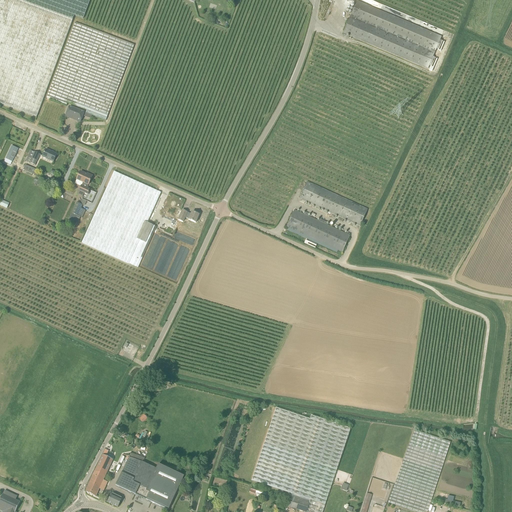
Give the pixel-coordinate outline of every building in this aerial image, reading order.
[(0,0),(0,103),(36,117),(73,20),(18,0),(0,0)] [(18,0),(73,20),(74,16),(83,19),(90,0),(18,0)] [(357,2),(343,33),(427,69),(441,37),(357,2)] [(75,23),(48,94),(47,98),(66,106),(67,103),(87,110),(86,113),(106,121),(107,116),(135,45),(75,23)] [(81,122),(84,113),(69,107),(66,116),(81,122)] [(14,159),(16,154),(16,153),(18,149),(12,146),(6,159),(12,162),(14,158),(14,159)] [(57,155),(46,150),(43,157),(53,162),(57,155)] [(34,152),(32,159),(30,163),(35,165),(37,161),(40,155),(34,152)] [(36,176),(38,171),(25,165),(23,170),(36,176)] [(80,172),(77,180),(75,183),(81,186),(79,191),(88,194),(90,190),(87,189),(92,176),(87,174),(87,175),(80,172)] [(157,228),(153,226),(148,224),(161,193),(114,172),(112,176),(82,243),(139,268),(157,228)] [(360,226),(367,210),(308,183),(300,199),(360,226)] [(8,209),(10,203),(3,200),(1,206),(8,209)] [(78,216),(81,209),(82,205),(77,203),(69,218),(75,221),(77,218),(80,219),(80,217),(78,216)] [(182,211),(178,221),(183,222),(185,218),(189,219),(189,220),(196,223),(199,215),(192,212),(191,215),(187,213),(182,211)] [(295,211),(287,227),(342,252),(350,236),(295,211)] [(261,484),(291,494),(310,500),(325,504),(350,428),(312,416),(311,420),(276,408),(252,481),(261,484)] [(415,511),(427,511),(436,487),(450,442),(413,430),(390,498),(388,503),(415,511)] [(112,460),(103,455),(97,468),(107,472),(112,460)] [(116,485),(168,510),(184,477),(158,464),(156,468),(143,462),(129,457),(116,485)] [(95,497),(107,472),(97,468),(86,492),(95,497)] [(268,494),(257,490),(251,488),(249,494),(254,496),(266,500),(268,494)] [(107,497),(105,501),(118,507),(122,498),(112,493),(110,498),(107,497)] [(367,493),(360,511),(366,511),(372,495),(367,493)] [(4,511),(15,511),(20,502),(3,494),(0,499),(0,506),(6,509),(4,511)] [(306,511),(308,508),(310,500),(291,494),(287,507),(303,511),(306,511)]
